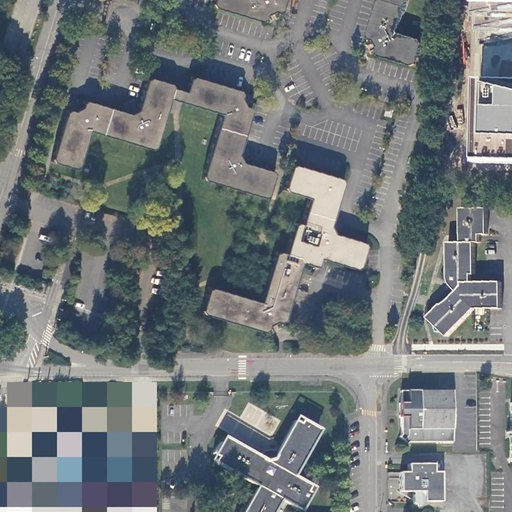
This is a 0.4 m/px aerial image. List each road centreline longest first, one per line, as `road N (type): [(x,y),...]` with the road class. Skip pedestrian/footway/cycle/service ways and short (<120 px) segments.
road 1 (tertiary): [(102,366),(371,364)]
road 2 (tertiary): [(0,202),(58,0)]
road 3 (unclassified): [(371,364),(369,511)]
road 4 (tertiary): [(371,364),(511,364)]
